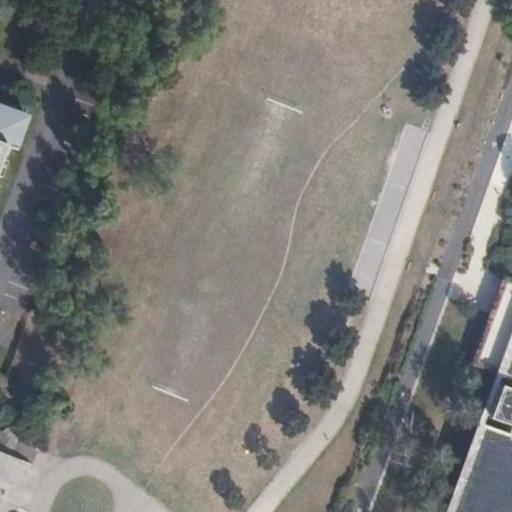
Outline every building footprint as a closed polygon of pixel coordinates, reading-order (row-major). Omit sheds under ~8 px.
[(0,145),(17,152),(29,117),(0,107),(0,145)] [(511,280),(504,277),(472,367),(511,381),(511,280)] [(511,392),(502,389),(491,418),(511,425),(511,392)] [(511,511),(511,438),(482,428),(452,511),(511,511)] [(0,511),(25,511),(42,468),(0,452),(0,511)]
